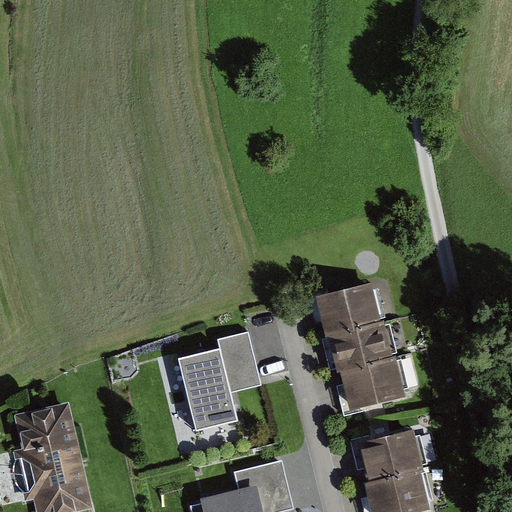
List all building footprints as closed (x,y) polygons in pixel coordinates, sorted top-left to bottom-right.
[(375,281),(314,297),(344,411),(405,395),(375,281)] [(219,338),(221,347),(179,357),(197,430),(239,420),(232,391),(262,384),(249,331),(219,338)] [(71,404),(13,416),(33,511),(92,511),(94,511),(71,404)] [(428,511),(413,433),(355,445),(369,511),(428,511)] [(205,511),(277,511),(295,506),(283,457),(234,469),(238,484),(201,493),(203,500),(205,511)] [(205,511),(203,500),(192,503),(193,511),(205,511)]
